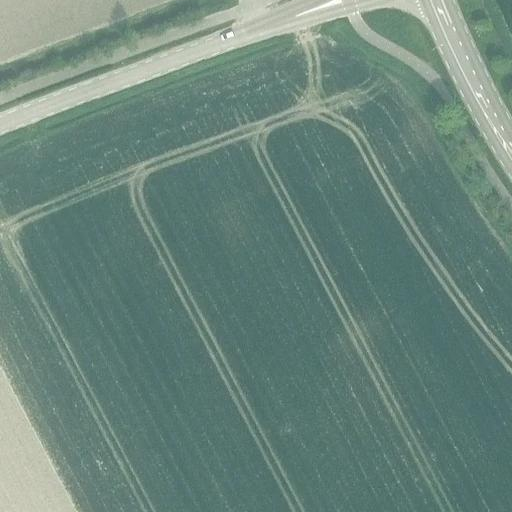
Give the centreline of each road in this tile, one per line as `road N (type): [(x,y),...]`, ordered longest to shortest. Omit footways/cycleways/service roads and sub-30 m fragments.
road 1 (unclassified): [(0,124),(334,0)]
road 2 (tertiary): [(511,160),(453,55),(434,0)]
